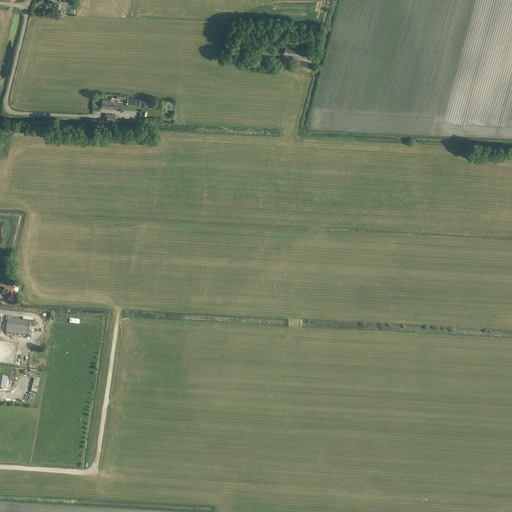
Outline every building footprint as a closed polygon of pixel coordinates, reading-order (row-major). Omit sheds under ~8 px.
[(305,50),(285,46),(284,54),(303,59),(305,50)] [(308,63),(308,62),(300,61),(299,67),(310,69),(311,63),(308,63)] [(118,109),(119,100),(103,99),(102,108),(118,109)] [(30,322),(11,320),(10,333),(29,335),(30,322)] [(0,340),(0,342),(0,390),(7,392),(12,341),(0,340)] [(22,367),(26,371),(31,364),(27,361),(22,367)]
